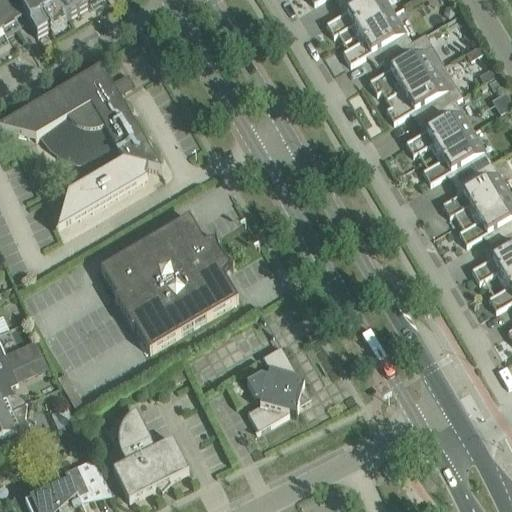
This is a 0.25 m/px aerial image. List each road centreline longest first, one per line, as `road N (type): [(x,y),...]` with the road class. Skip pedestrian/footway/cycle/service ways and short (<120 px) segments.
road 1 (tertiary): [(165,4),(419,427)]
road 2 (tertiary): [(452,408),(211,0)]
road 3 (residential): [(272,0),(494,386)]
road 4 (unknown): [(187,179),(39,262),(28,260),(0,194)]
road 5 (unknown): [(140,101),(187,179),(284,122)]
road 6 (residential): [(0,102),(165,4)]
road 7 (residential): [(255,511),(419,427)]
